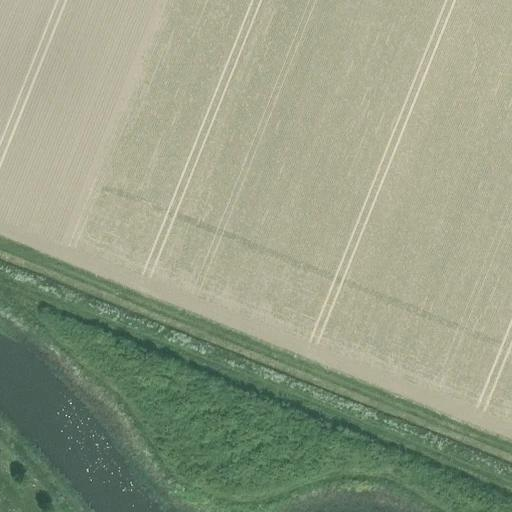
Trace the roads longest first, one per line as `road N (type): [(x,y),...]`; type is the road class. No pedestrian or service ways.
road 1 (track): [(511,481),(0,278)]
road 2 (track): [(436,511),(383,481),(355,476),(226,502),(180,486),(109,391),(0,296)]
